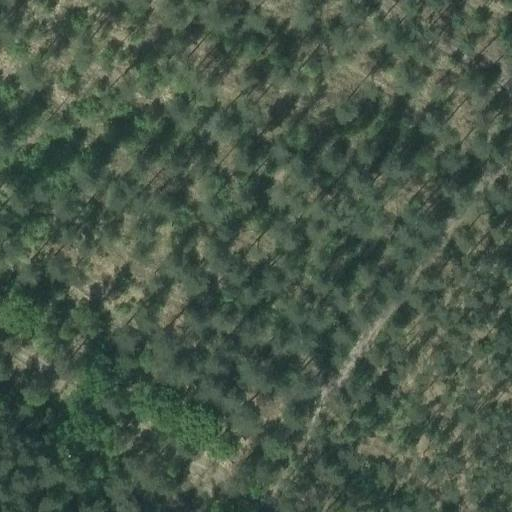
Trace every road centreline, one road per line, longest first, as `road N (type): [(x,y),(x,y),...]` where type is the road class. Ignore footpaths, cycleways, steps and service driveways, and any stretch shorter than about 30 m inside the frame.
road 1 (track): [(254,497),(511,145)]
road 2 (track): [(254,497),(0,335)]
road 3 (track): [(511,79),(390,0)]
